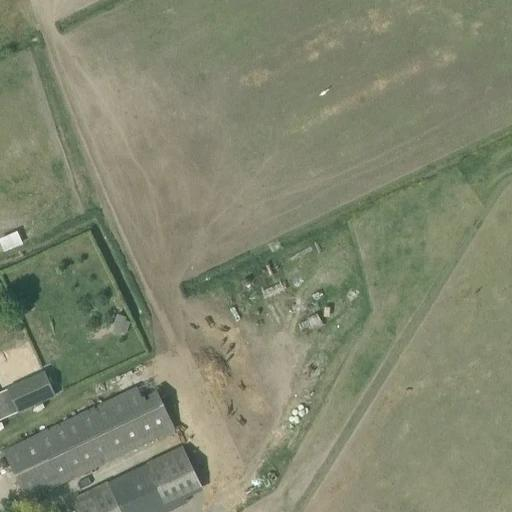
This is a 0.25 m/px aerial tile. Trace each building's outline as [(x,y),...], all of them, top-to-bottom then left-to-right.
[(6,252),(25,243),(20,231),(0,239),(6,252)] [(17,413),(54,397),(44,374),(7,390),(17,413)] [(173,430),(150,382),(4,453),(27,501),(173,430)] [(151,460),(157,479),(142,484),(150,506),(205,486),(191,445),(151,460)] [(95,489),(73,500),(79,511),(123,511),(109,483),(95,489)]
